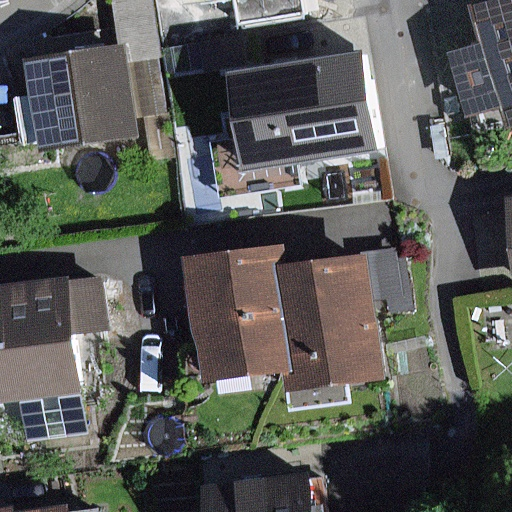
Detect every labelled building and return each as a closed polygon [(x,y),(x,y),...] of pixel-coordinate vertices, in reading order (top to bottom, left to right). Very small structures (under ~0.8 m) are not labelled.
[(167,0),(128,0),(134,41),(46,53),(58,143),(152,131),(141,52),(174,47),(167,0)] [(486,116),(511,108),(511,0),(493,0),(502,34),(467,43),(486,116)] [(263,59),(258,30),(219,37),(225,66),(263,59)] [(389,153),(376,57),(243,74),(252,138),(223,142),(230,197),(307,186),(304,164),(389,153)] [(319,365),(306,254),(304,238),(210,249),(225,376),(319,365)] [(408,369),(402,304),(420,302),(414,243),(306,254),(319,365),(318,378),(408,369)] [(0,396),(105,382),(98,329),(127,325),(119,267),(89,271),(89,270),(14,280),(16,289),(0,290),(0,396)] [(340,511),(335,466),(221,480),(225,511),(340,511)] [(88,511),(87,499),(0,511),(88,511)]
